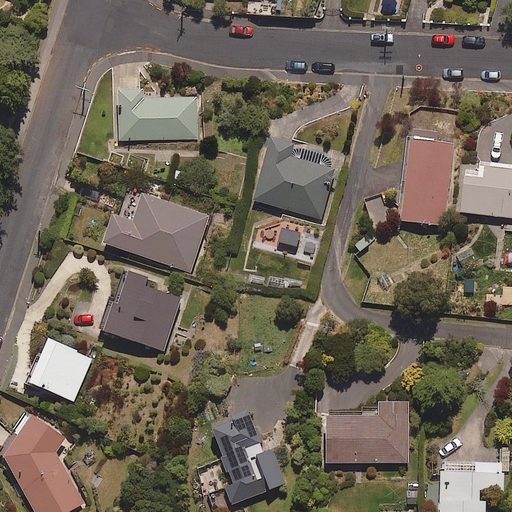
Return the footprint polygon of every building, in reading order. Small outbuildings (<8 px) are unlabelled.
[(144,91),(118,92),(120,141),(200,138),(198,97),(144,99),(144,91)] [(322,221),(336,171),(326,157),(294,148),(295,145),(270,138),(252,202),(322,221)] [(454,146),(409,142),(401,224),(446,228),(454,146)] [(511,220),(511,171),(486,169),(485,182),(464,179),(460,215),(511,220)] [(209,217),(143,196),(135,224),(111,217),(102,246),(192,274),(209,217)] [(149,282),(124,274),(115,303),(110,302),(100,332),(162,353),(179,302),(146,291),(149,282)] [(48,340),(30,385),(74,403),(92,362),(77,356),(79,352),(48,340)] [(327,419),(327,465),(410,466),(410,404),(379,404),(379,420),(327,419)] [(256,427),(250,410),(229,417),(234,424),(215,431),(236,487),(227,491),(233,506),(287,486),(273,450),(265,453),(263,447),(266,446),(259,426),(256,427)] [(67,439),(31,416),(3,460),(33,511),(71,511),(86,503),(57,454),(67,439)] [(479,491),(504,491),(504,475),(442,475),(441,511),(489,511),(490,504),(479,504),(479,491)]
